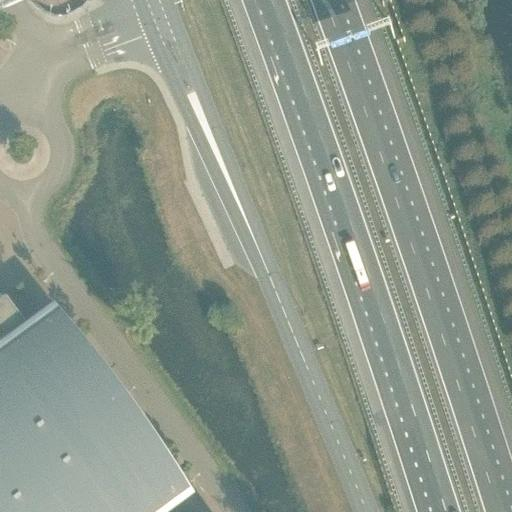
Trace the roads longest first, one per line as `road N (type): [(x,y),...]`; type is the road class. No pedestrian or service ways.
road 1 (motorway): [(501,511),(327,0)]
road 2 (motorway): [(272,0),(443,511)]
road 3 (unclassified): [(235,511),(37,242),(27,193)]
road 4 (secondary): [(365,511),(243,217)]
road 5 (secondary): [(243,217),(245,203),(168,6)]
road 6 (secondary): [(152,33),(231,209),(243,217)]
